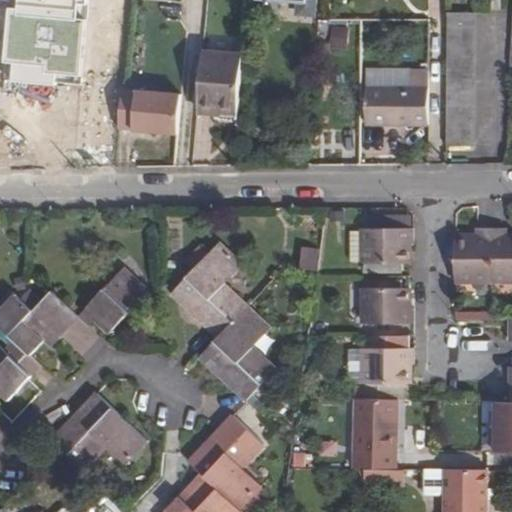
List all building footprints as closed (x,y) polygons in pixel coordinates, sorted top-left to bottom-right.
[(0,0),(0,1),(17,5),(9,83),(84,83),(92,0),(0,0)] [(445,145),(473,147),(474,13),(446,12),(445,145)] [(239,116),(244,57),(204,53),(198,112),(239,116)] [(430,87),(430,70),(412,70),(412,87),(430,87)] [(367,123),(430,125),(430,87),(412,87),(368,87),(367,123)] [(132,131),(178,136),(181,98),(136,94),(132,131)] [(369,217),(369,229),(411,229),(411,216),(369,217)] [(456,237),(456,280),(493,281),(492,228),(477,228),(477,237),(456,237)] [(492,228),(493,281),(511,280),(511,236),(508,237),(507,228),(492,228)] [(364,263),(364,264),(403,264),(410,264),(410,245),(414,245),(414,229),(411,229),(369,229),(364,229),(364,232),(364,263)] [(364,263),(364,232),(351,232),(351,263),(364,263)] [(174,292),(220,336),(250,305),(227,282),(243,265),(220,243),(174,292)] [(316,270),(318,251),(304,249),(301,268),(316,270)] [(95,320),(110,335),(148,293),(124,269),(79,317),(88,327),(95,320)] [(403,289),(403,281),(364,281),(364,289),(403,289)] [(410,309),(410,289),(403,289),(364,289),(365,324),(389,324),(415,324),(415,308),(410,309)] [(42,300),(70,327),(79,317),(51,290),(42,300)] [(0,325),(15,340),(31,356),(44,342),(49,348),(70,327),(42,300),(32,310),(11,291),(0,303),(0,325)] [(202,357),(248,401),(278,370),(255,348),(274,328),(250,305),(220,336),(202,357)] [(415,336),(415,324),(389,324),(389,336),(409,336),(415,336)] [(376,349),(409,349),(409,336),(389,336),(376,337),(376,349)] [(0,387),(13,399),(35,377),(43,367),(31,356),(15,340),(6,350),(0,343),(0,387)] [(365,382),(365,349),(352,349),(352,383),(365,382)] [(398,452),(400,400),(411,400),(410,364),(415,364),(415,349),(409,349),(376,349),(365,349),(365,382),(365,384),(359,384),(359,399),(356,399),(355,450),(398,452)] [(107,448),(128,467),(150,443),(98,395),(55,441),(86,470),(107,448)] [(511,402),(498,402),(497,447),(511,446),(511,402)] [(203,475),(241,510),(264,486),(245,468),(266,446),(235,417),(190,463),(203,475)] [(406,482),(406,467),(367,466),(367,482),(406,482)] [(447,492),(446,511),(489,511),(490,497),(490,487),(490,468),(427,467),(427,492),(447,492)] [(242,511),(241,510),(203,475),(169,511),(242,511)] [(0,511),(80,511),(64,497),(59,497),(43,511),(4,511),(3,510),(0,511)]
